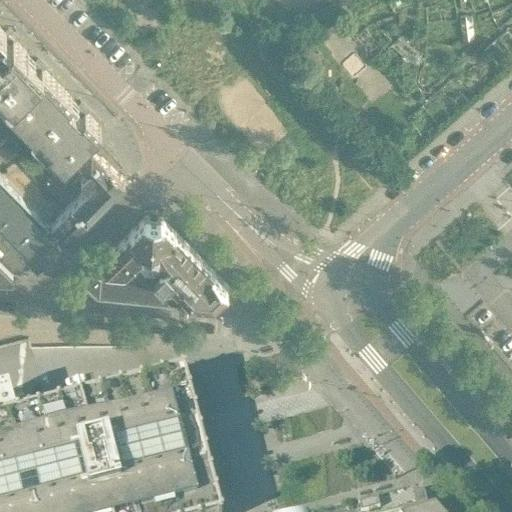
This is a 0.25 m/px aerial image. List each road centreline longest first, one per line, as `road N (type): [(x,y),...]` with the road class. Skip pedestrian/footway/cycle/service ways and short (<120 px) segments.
road 1 (secondary): [(331,302),(370,363),(500,511)]
road 2 (residential): [(175,150),(33,296),(0,294)]
road 3 (secondary): [(511,461),(376,299),(371,276)]
road 4 (residential): [(175,150),(29,0)]
road 5 (secondary): [(380,236),(511,122)]
